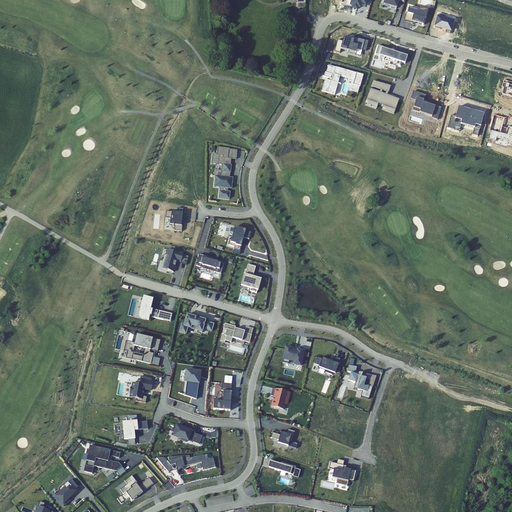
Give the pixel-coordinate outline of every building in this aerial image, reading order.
[(362,4),(366,5),(367,0),(347,0),(348,1),(351,2),(350,6),(353,7),(352,9),(357,10),(357,8),(361,9),(362,4)] [(423,25),(425,18),(427,13),(428,10),(420,8),(419,10),(409,8),(407,13),(406,13),(404,20),(423,25)] [(363,50),(367,51),(369,41),(357,38),(355,38),(354,40),(344,37),(343,42),(338,41),(336,52),(340,53),(341,49),(356,53),(356,55),(361,56),(363,50)] [(408,56),(388,49),(378,46),(375,55),(384,57),(401,63),(405,64),(408,56)] [(383,61),(390,63),(389,65),(395,67),(396,65),(400,66),(401,63),(384,57),(383,61)] [(330,79),(329,81),(325,80),(322,92),(326,93),(335,95),(340,77),(354,81),(353,85),(360,87),(364,75),(357,73),(329,65),(327,72),(326,72),(324,77),(330,79)] [(372,86),(388,92),(391,86),(386,84),(386,85),(382,83),(382,84),(378,82),(377,83),(373,81),(372,86)] [(504,88),(502,94),(511,96),(511,83),(503,81),(501,87),(504,88)] [(395,114),(400,99),(370,89),(365,104),(377,108),(379,104),(383,106),(382,110),(395,114)] [(425,96),(414,92),(411,99),(416,100),(413,110),(432,116),(431,118),(438,120),(442,107),(434,105),(433,106),(423,103),(425,96)] [(484,114),(458,107),(456,117),(451,115),(447,128),(459,131),(461,124),(474,128),(473,134),(478,136),(484,114)] [(511,127),(509,127),(508,129),(502,128),(505,119),(495,116),(491,131),(492,132),(490,139),(496,140),(495,143),(507,146),(507,145),(511,145),(511,127)] [(229,149),(218,148),(217,155),(213,154),(212,163),(222,165),(221,171),(221,177),(215,176),(214,187),(221,187),(221,191),(220,191),(219,198),(230,199),(230,192),(228,192),(228,188),(232,189),(232,183),(230,183),(230,178),(229,178),(231,165),(230,165),(231,159),(236,159),(237,151),(229,150),(229,149)] [(182,222),(183,212),(168,210),(167,216),(172,217),(171,224),(173,224),(173,225),(176,225),(175,230),(182,231),(183,222),(182,222)] [(234,249),(240,251),(242,243),(243,239),(244,238),(249,239),(251,232),(241,229),(236,227),(234,233),(232,240),(230,239),(228,245),(235,247),(234,249)] [(163,269),(174,272),(180,253),(169,250),(163,269)] [(200,254),(197,265),(202,267),(202,268),(203,268),(204,268),(215,271),(214,272),(221,273),(225,262),(218,260),(219,259),(216,259),(202,255),(202,254),(200,254)] [(257,255),(249,254),(248,264),(247,264),(245,275),(255,277),(255,280),(262,281),(264,267),(256,266),(257,255)] [(189,257),(183,255),(181,263),(187,264),(189,257)] [(151,316),(163,319),(165,311),(157,310),(156,312),(154,311),(154,309),(150,308),(152,303),(148,302),(149,297),(144,296),(139,314),(146,316),(145,319),(150,320),(151,316)] [(171,313),(165,311),(163,319),(170,321),(171,313)] [(205,323),(206,320),(200,318),(200,316),(194,314),(194,316),(187,315),(184,325),(182,325),(180,332),(186,334),(188,328),(191,328),(192,326),(196,327),(195,330),(202,332),(204,327),(205,328),(205,329),(212,331),(214,324),(207,322),(206,323),(205,323)] [(236,327),(225,324),(224,329),(227,330),(225,336),(238,340),(238,339),(250,342),(252,335),(245,333),(235,330),(236,327)] [(245,333),(252,335),(254,329),(247,327),(245,333)] [(160,341),(137,335),(135,343),(135,346),(135,347),(144,349),(150,350),(154,351),(155,352),(158,352),(160,341)] [(150,353),(150,350),(144,349),(143,355),(133,352),(135,347),(135,346),(135,343),(128,342),(125,351),(128,352),(126,358),(150,364),(150,362),(152,362),(154,354),(150,353)] [(293,348),(287,347),(284,362),(290,363),(290,361),(296,362),(295,364),(302,366),(305,349),(299,347),(298,351),(293,350),(293,348)] [(155,352),(154,351),(154,354),(152,362),(150,362),(150,364),(159,366),(161,359),(154,358),(155,352)] [(336,374),(341,359),(336,358),(334,364),(330,362),(330,360),(324,357),(323,360),(317,358),(315,365),(320,367),(319,368),(327,371),(326,373),(332,376),(333,373),(336,374)] [(357,367),(348,366),(347,371),(351,372),(348,381),(355,383),(354,389),(367,392),(369,386),(364,385),(366,379),(361,377),(362,374),(355,372),(357,367)] [(201,372),(186,370),(184,383),(187,383),(198,385),(200,385),(201,372)] [(362,374),(361,377),(366,379),(370,380),(369,386),(373,387),(376,377),(362,374)] [(153,382),(138,379),(137,383),(133,382),(132,388),(131,387),(130,392),(131,392),(130,397),(137,398),(136,401),(146,403),(147,396),(143,396),(145,388),(152,390),(153,382)] [(198,385),(187,383),(185,396),(196,400),(198,385)] [(231,391),(232,384),(222,383),(221,390),(223,390),(222,401),(214,400),(213,408),(229,410),(231,400),(229,400),(230,398),(231,398),(232,391),(231,391)] [(291,393),(274,389),(272,396),(275,397),(273,407),(285,410),(286,405),(288,405),(291,393)] [(137,422),(137,415),(128,416),(129,421),(124,422),(125,428),(126,433),(124,434),(125,439),(129,439),(135,438),(135,434),(134,430),(140,430),(140,422),(137,422)] [(182,428),(174,425),(172,432),(174,433),(173,436),(181,439),(180,440),(186,442),(188,441),(191,442),(192,442),(199,445),(202,436),(194,434),(195,432),(184,429),(184,430),(181,429),(182,428)] [(295,432),(288,430),(287,435),(281,433),(280,436),(273,434),(271,439),(279,441),(278,444),(288,447),(290,442),(292,443),(295,432)] [(110,451),(90,446),(89,449),(88,449),(87,454),(88,454),(84,472),(92,473),(94,466),(116,471),(122,467),(119,463),(108,461),(109,456),(110,451)] [(212,458),(212,455),(207,456),(194,459),(194,456),(172,458),(174,462),(172,462),(168,458),(161,459),(173,473),(177,469),(176,467),(175,466),(180,465),(180,466),(182,476),(183,475),(182,469),(205,463),(207,471),(220,468),(218,459),(215,460),(214,458),(212,458)] [(297,467),(282,463),(281,464),(271,461),(269,468),(294,475),(297,467)] [(332,479),(338,480),(337,485),(348,487),(349,483),(349,482),(354,483),(357,471),(347,469),(347,467),(343,466),(337,464),(331,463),(330,469),(334,470),(333,478),(332,479)] [(139,484),(132,475),(125,480),(127,484),(120,489),(124,494),(122,496),(121,495),(117,498),(121,503),(129,497),(131,499),(138,494),(138,495),(143,492),(139,486),(138,485),(139,484)] [(143,483),(148,488),(154,483),(149,477),(143,482),(143,483)] [(79,487),(73,480),(70,483),(69,482),(65,486),(67,488),(62,491),(61,490),(56,494),(60,499),(59,500),(64,506),(70,501),(69,499),(70,498),(74,495),(73,494),(77,491),(76,490),(79,487)] [(139,486),(143,492),(148,488),(143,483),(139,486)] [(52,511),(43,508),(45,504),(40,502),(38,507),(39,507),(36,511),(52,511)]
